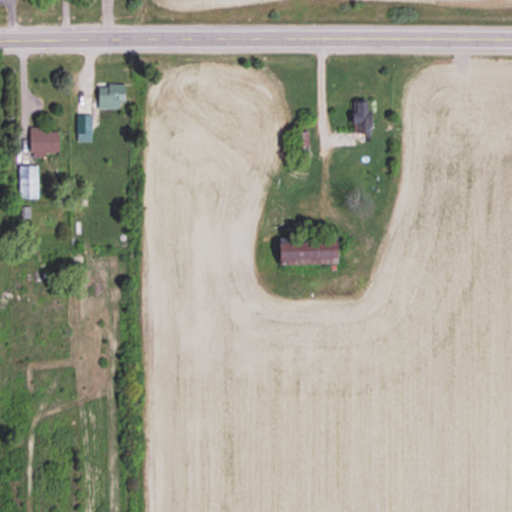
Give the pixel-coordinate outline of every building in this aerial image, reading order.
[(124,82),(108,83),(108,86),(98,87),(98,108),(124,108),(124,82)] [(374,132),(373,111),(370,111),(369,100),(352,101),(353,133),(374,132)] [(93,141),(93,114),(77,114),(77,140),(93,141)] [(30,157),(47,157),(47,152),(59,152),(58,128),(30,128),(30,157)] [(18,165),(18,197),(38,197),(37,164),(18,165)] [(279,264),(338,263),(338,240),(279,241),(279,264)]
